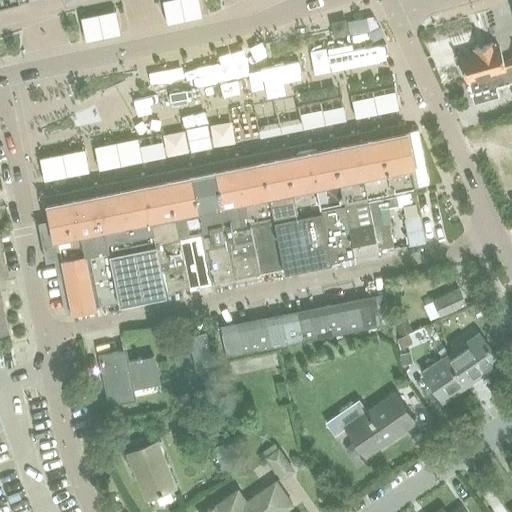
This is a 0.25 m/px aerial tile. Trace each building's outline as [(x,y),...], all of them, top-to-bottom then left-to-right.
[(497,96),(494,87),(508,84),(507,82),(511,80),(511,56),(511,57),(511,59),(501,62),(498,48),(494,49),(492,43),(479,46),(474,48),(475,53),(459,58),(469,94),(470,94),(471,98),(472,103),(497,96)] [(150,76),(120,77),(121,116),(152,114),(150,76)] [(372,99),(361,101),(366,125),(378,123),(372,99)] [(313,110),(318,135),(333,132),(328,107),(313,110)] [(306,139),(304,114),(287,115),(290,141),(306,139)] [(403,131),(357,140),(368,197),(396,191),(414,188),(407,149),(403,131)] [(190,161),(200,158),(194,135),(184,137),(190,161)] [(201,136),(201,158),(222,157),(222,136),(201,136)] [(333,145),(345,202),(368,197),(357,140),(333,145)] [(153,166),(174,164),(172,143),(151,145),(153,166)] [(310,150),(320,207),(345,202),(333,145),(310,150)] [(511,146),(488,150),(493,188),(511,185),(511,146)] [(310,150),(263,159),(274,216),(297,211),(320,207),(310,150)] [(23,159),(30,185),(62,178),(56,151),(23,159)] [(240,164),(250,220),(274,216),(263,159),(261,160),(240,164)] [(240,164),(216,169),(227,225),(250,220),(240,164)] [(203,233),(214,285),(222,283),(221,281),(236,278),(237,281),(229,235),(227,225),(216,169),(192,174),(203,230),(203,233)] [(169,178),(180,234),(203,230),(192,174),(169,178)] [(169,178),(144,183),(155,239),(180,234),(169,178)] [(97,193),(108,248),(155,239),(144,183),(97,193)] [(396,191),(368,197),(370,211),(371,214),(378,250),(394,247),(389,222),(382,223),(379,209),(398,205),(396,191)] [(108,248),(97,193),(74,198),(84,253),(108,248)] [(368,197),(345,202),(345,205),(355,258),(378,253),(378,250),(371,214),(370,211),(368,197)] [(74,198),(49,203),(53,218),(56,238),(60,257),(84,253),(74,198)] [(345,202),(320,207),(321,210),(330,259),(331,259),(331,261),(347,258),(348,259),(355,258),(345,205),(345,202)] [(417,203),(404,206),(406,218),(419,215),(417,203)] [(297,211),(274,216),(274,219),(284,268),(284,270),(331,261),(331,259),(330,259),(321,210),(320,207),(297,211)] [(274,216),(250,220),(251,224),(260,273),(284,268),(274,219),(274,216)] [(425,241),(420,217),(405,221),(409,244),(425,241)] [(46,220),(37,222),(45,261),(60,257),(56,238),(53,218),(46,220)] [(250,220),(227,225),(229,235),(237,281),(261,276),(260,273),(251,224),(250,220)] [(203,230),(180,234),(181,238),(190,289),(197,287),(197,286),(212,283),(213,285),(214,285),(203,233),(203,230)] [(0,233),(0,330),(8,329),(0,291),(0,273),(8,272),(0,233)] [(180,234),(155,239),(156,243),(166,294),(173,292),(173,289),(188,286),(189,289),(190,289),(181,238),(180,234)] [(155,239),(108,248),(109,253),(113,274),(118,301),(119,300),(119,303),(166,294),(156,243),(155,239)] [(84,253),(85,258),(95,305),(118,301),(113,274),(109,253),(108,248),(84,253)] [(84,253),(60,257),(72,312),(95,307),(95,305),(85,258),(84,253)] [(440,315),(465,304),(459,289),(434,300),(440,315)] [(371,298),(377,326),(391,323),(385,295),(371,298)] [(371,298),(356,301),(362,329),(377,326),(371,298)] [(356,301),(341,304),(347,332),(362,329),(356,301)] [(341,304),(326,307),(331,335),(347,332),(341,304)] [(417,325),(428,321),(423,305),(412,309),(417,325)] [(326,307),(312,310),(317,338),(331,335),(326,307)] [(312,310),(297,313),(302,341),(317,338),(312,310)] [(302,341),(297,313),(282,316),(287,344),(302,341)] [(282,316),(267,319),(272,347),(287,344),(282,316)] [(495,317),(488,320),(495,335),(502,331),(495,317)] [(407,318),(393,323),(399,336),(412,330),(407,318)] [(267,319),(252,323),(257,350),(272,347),(267,319)] [(252,323),(237,326),(242,353),(257,350),(252,323)] [(508,342),(511,339),(511,325),(502,330),(502,331),(508,342)] [(242,353),(237,326),(221,329),(227,357),(242,353)] [(408,333),(397,338),(401,347),(412,342),(408,333)] [(477,333),(447,353),(451,359),(447,362),(464,386),(498,362),(477,333)] [(195,366),(210,363),(204,334),(189,337),(195,366)] [(132,388),(159,382),(154,357),(121,364),(119,351),(99,355),(109,403),(134,398),(132,388)] [(409,351),(400,353),(402,364),(411,362),(409,351)] [(451,359),(447,353),(422,371),(442,400),(464,386),(447,362),(451,359)] [(365,454),(414,420),(395,393),(346,426),(365,454)] [(145,499),(175,487),(156,441),(127,452),(145,499)] [(228,441),(213,445),(217,458),(218,457),(232,453),(228,441)] [(280,477),(292,469),(278,449),(267,456),(280,477)] [(281,511),(292,505),(275,480),(245,501),(237,489),(203,511),(281,511)]
